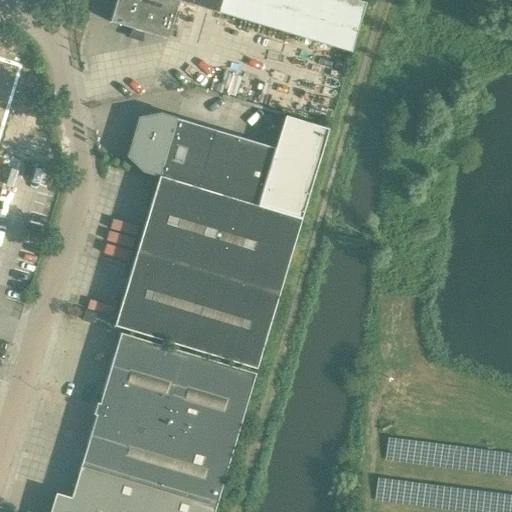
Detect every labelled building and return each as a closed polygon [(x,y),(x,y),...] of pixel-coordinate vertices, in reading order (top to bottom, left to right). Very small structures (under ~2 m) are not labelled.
[(115,0),(109,22),(127,27),(166,39),(178,1),(350,52),(365,2),(356,0),(115,0)] [(0,137),(21,66),(0,59),(0,137)] [(158,176),(114,325),(255,368),(300,219),(327,129),(283,116),(274,148),(159,114),(138,118),(127,156),(142,171),(158,176)] [(93,325),(95,318),(96,314),(85,311),(82,322),(93,325)] [(255,375),(120,334),(99,405),(96,404),(93,415),(95,416),(87,443),(70,499),(55,494),(49,511),(213,511),(222,484),(255,375)]
